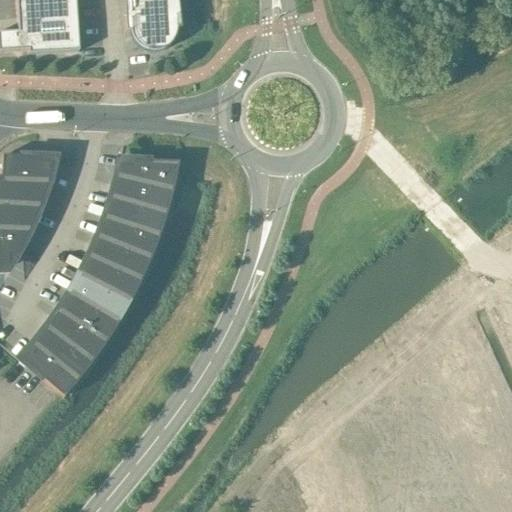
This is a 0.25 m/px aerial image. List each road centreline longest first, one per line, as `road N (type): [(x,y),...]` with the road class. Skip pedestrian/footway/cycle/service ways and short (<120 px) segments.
road 1 (secondary): [(97,511),(182,406),(222,339),(261,243)]
road 2 (unclassified): [(332,117),(367,133),(489,264),(511,266)]
road 3 (unclassified): [(0,109),(149,116)]
